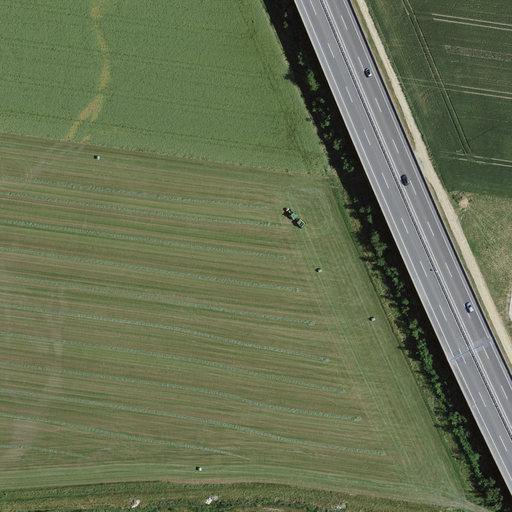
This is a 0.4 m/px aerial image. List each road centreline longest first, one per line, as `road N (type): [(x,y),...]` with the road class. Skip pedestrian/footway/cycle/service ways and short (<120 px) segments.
road 1 (motorway): [(310,0),(511,461)]
road 2 (motorway): [(511,408),(334,0)]
road 3 (track): [(511,353),(360,0)]
